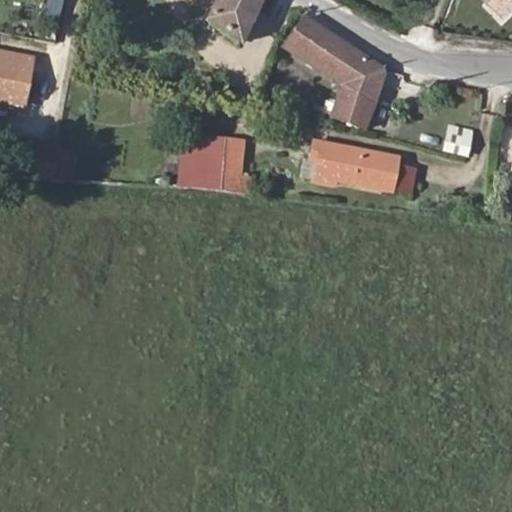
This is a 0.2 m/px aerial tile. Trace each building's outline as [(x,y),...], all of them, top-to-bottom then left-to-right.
[(39,0),(36,23),(56,26),(60,0),(39,0)] [(201,0),(195,14),(204,20),(212,0),(201,0)] [(212,0),(204,20),(240,46),(261,0),(212,0)] [(511,0),(491,0),(507,15),(511,10),(511,0)] [(307,18),(303,17),(281,47),(339,86),(330,117),(367,131),(385,71),(307,18)] [(0,100),(1,101),(9,56),(0,53),(0,100)] [(467,157),(471,128),(444,124),(440,153),(467,157)] [(8,134),(1,178),(27,180),(34,144),(25,143),(26,135),(8,134)] [(165,186),(179,188),(183,135),(170,134),(165,186)] [(179,188),(232,193),(249,195),(254,142),(183,135),(179,188)] [(340,143),(333,182),(392,195),(399,156),(340,143)] [(27,180),(35,180),(49,181),(56,146),(34,144),(27,180)] [(505,220),(510,189),(500,187),(494,218),(505,220)]
